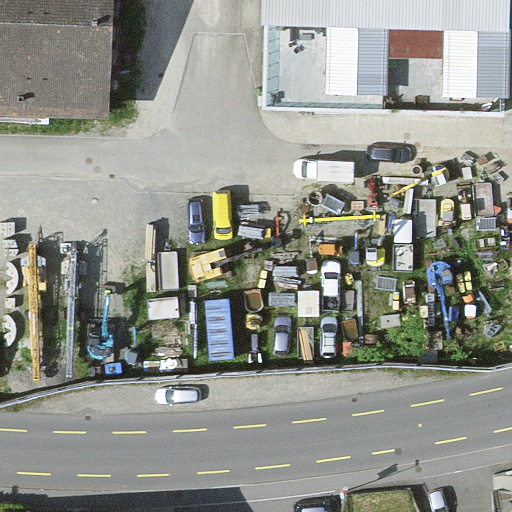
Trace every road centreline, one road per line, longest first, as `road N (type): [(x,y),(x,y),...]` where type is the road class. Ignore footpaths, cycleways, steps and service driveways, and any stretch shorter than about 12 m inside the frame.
road 1 (secondary): [(0,455),(244,450),(511,405)]
road 2 (residential): [(0,161),(371,174)]
